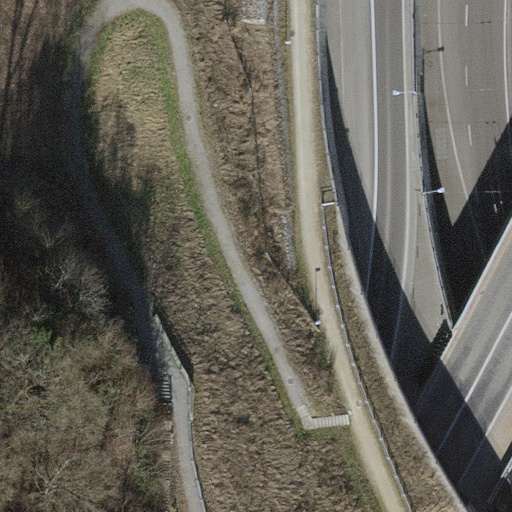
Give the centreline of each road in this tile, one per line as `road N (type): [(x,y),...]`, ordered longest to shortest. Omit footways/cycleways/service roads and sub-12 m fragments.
road 1 (trunk): [(389,0),(394,227),(360,511)]
road 2 (trunk): [(418,511),(511,345)]
